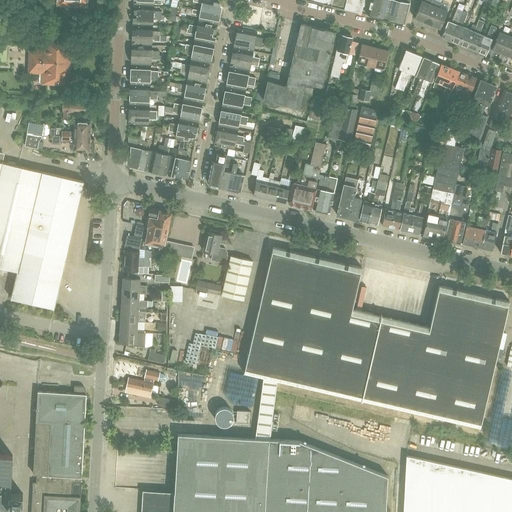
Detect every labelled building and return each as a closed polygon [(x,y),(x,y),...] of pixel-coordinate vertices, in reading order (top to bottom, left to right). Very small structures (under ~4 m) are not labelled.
[(209,0),(193,0),(193,1),(203,3),(201,10),(220,13),(222,5),(220,2),(209,0)] [(309,0),(362,13),(365,0),(309,0)] [(371,0),(368,15),(377,17),(381,0),(371,0)] [(381,0),(377,17),(395,22),(400,1),(395,0),(381,0)] [(395,22),(405,24),(410,0),(400,0),(400,1),(395,22)] [(417,0),(417,5),(420,6),(415,18),(424,22),(432,0),(417,0)] [(432,0),(424,22),(432,25),(439,7),(440,2),(434,0),(432,0)] [(134,5),(134,14),(161,15),(161,11),(153,10),(153,5),(134,5)] [(448,11),(439,7),(432,25),(441,29),(448,11)] [(219,22),(220,13),(201,10),(193,9),(192,13),(200,14),(199,19),(219,22)] [(451,41),(462,11),(456,9),(451,22),(449,21),(442,37),(451,41)] [(451,41),(460,45),(466,28),(462,26),(467,13),(462,11),(451,41)] [(161,19),(161,15),(134,14),(133,14),(133,23),(152,24),(153,19),(161,19)] [(468,48),(477,52),(484,35),(480,33),(484,22),(479,20),(477,25),(476,26),(468,48)] [(188,28),(216,33),(218,24),(199,21),(198,25),(189,24),(188,28)] [(12,23),(2,23),(1,40),(11,40),(12,23)] [(302,23),(299,33),(287,85),(268,79),(265,94),(263,99),(306,109),(309,94),(311,94),(314,85),(323,87),(336,31),(302,23)] [(468,48),(476,26),(472,24),(470,29),(466,28),(460,45),(468,48)] [(133,25),(133,34),(160,35),(160,31),(152,30),(152,25),(133,25)] [(477,52),(482,53),(486,55),(492,38),(495,32),(497,27),(491,25),(486,36),(484,35),(477,52)] [(216,33),(188,28),(187,32),(196,34),(195,39),(215,42),(216,33)] [(238,28),(236,37),(262,42),(263,38),(256,37),(257,32),(238,28)] [(492,50),(501,53),(508,35),(499,32),(492,50)] [(159,41),(160,35),(133,34),(132,43),(151,44),(152,39),(153,39),(153,41),(159,41)] [(352,37),(351,35),(348,34),(347,35),(343,34),(339,49),(337,49),(331,74),(339,76),(342,65),(342,64),(342,62),(346,63),(349,53),(355,54),(358,41),(352,40),(353,37),(352,37)] [(501,53),(510,56),(511,50),(511,36),(508,35),(501,53)] [(262,42),(236,37),(234,45),(254,49),(255,45),(262,46),(262,42)] [(67,42),(47,41),(46,51),(30,51),(30,71),(45,72),(45,82),(65,83),(67,42)] [(212,54),(214,44),(195,41),(194,45),(186,44),(185,48),(212,54)] [(357,62),(367,64),(372,45),(362,43),(357,62)] [(132,45),(132,54),(159,55),(159,51),(151,50),(151,46),(132,45)] [(367,64),(376,66),(380,47),(372,45),(367,64)] [(380,47),(376,66),(384,69),(389,50),(380,47)] [(211,62),(212,54),(185,48),(184,52),(192,54),(191,59),(211,62)] [(234,48),(232,56),(259,62),(260,57),(252,56),(253,52),(234,48)] [(395,88),(400,90),(414,52),(403,48),(400,59),(402,60),(399,68),(402,69),(395,88)] [(403,91),(407,82),(411,73),(414,74),(422,55),(414,52),(400,90),(403,91)] [(159,60),(159,55),(132,54),(131,63),(151,64),(151,59),(159,60)] [(232,56),(230,65),(250,69),(250,64),(258,66),(259,62),(232,56)] [(413,96),(417,98),(418,95),(419,90),(420,88),(431,59),(428,58),(424,57),(424,56),(420,65),(416,75),(420,77),(417,86),(413,96)] [(424,90),(425,89),(428,80),(432,81),(435,74),(439,63),(431,59),(420,88),(424,90)] [(182,64),(181,68),(208,73),(210,64),(191,60),(190,65),(182,64)] [(446,104),(447,102),(448,99),(459,70),(441,63),(435,80),(447,85),(440,102),(446,104)] [(158,71),(150,71),(150,66),(131,65),(131,74),(158,75),(158,71)] [(230,67),(228,77),(255,82),(256,77),(248,76),(249,71),(230,67)] [(207,82),(208,73),(181,68),(180,72),(188,74),(188,78),(207,82)] [(457,90),(461,91),(467,74),(459,70),(448,99),(453,101),(457,90)] [(158,75),(131,74),(130,83),(150,84),(150,79),(160,80),(160,75),(158,75)] [(467,74),(461,91),(465,93),(463,99),(467,101),(476,78),(467,74)] [(247,84),(254,86),(255,82),(228,77),(226,85),(246,89),(247,84)] [(175,83),(174,87),(204,93),(206,84),(187,80),(186,85),(175,83)] [(468,120),(473,122),(488,82),(483,80),(480,81),(471,104),(474,105),(468,120)] [(488,82),(473,122),(467,138),(478,142),(483,129),(482,129),(487,116),(481,114),(485,104),(489,105),(495,89),(497,85),(488,82)] [(372,83),(371,88),(370,91),(371,91),(370,95),(378,97),(383,86),(372,83)] [(150,86),(130,85),(130,94),(157,95),(157,91),(149,90),(150,86)] [(327,86),(325,97),(336,99),(338,88),(327,86)] [(203,101),(204,93),(174,87),(171,87),(171,90),(185,93),(184,98),(203,101)] [(251,101),(254,102),(262,103),(263,99),(265,94),(256,92),(255,98),(244,96),(245,91),(226,87),(224,96),(251,101)] [(346,102),(355,105),(357,95),(358,89),(349,87),(346,102)] [(369,100),(370,95),(371,91),(370,91),(361,89),(359,98),(369,100)] [(511,91),(504,89),(497,108),(489,127),(498,130),(504,112),(511,92),(511,91)] [(157,95),(130,94),(129,103),(149,104),(149,99),(157,99),(157,95)] [(250,106),(251,101),(224,96),(223,105),(242,109),(243,104),(250,106)] [(311,115),(325,118),(329,99),(315,96),(311,115)] [(182,104),(174,103),(173,107),(200,112),(202,103),(183,100),(182,104)] [(149,106),(129,105),(129,114),(156,115),(157,111),(148,110),(149,106)] [(343,118),(342,118),(337,139),(351,142),(358,109),(346,106),(343,118)] [(377,125),(380,110),(361,106),(352,145),(369,149),(375,124),(377,125)] [(199,121),(200,112),(173,107),(172,111),(181,113),(180,117),(199,121)] [(222,107),(221,116),(247,120),(248,117),(241,115),(242,110),(222,107)] [(411,113),(402,109),(399,117),(408,121),(411,113)] [(412,113),(409,120),(417,123),(419,115),(412,113)] [(148,119),(156,120),(156,115),(129,114),(129,123),(148,124),(148,119)] [(221,116),(219,124),(238,128),(239,123),(254,126),(255,123),(247,121),(247,120),(221,116)] [(332,116),(327,137),(337,139),(342,118),(332,116)] [(438,121),(424,118),(422,125),(436,129),(438,121)] [(170,122),(169,127),(196,132),(197,132),(199,123),(179,119),(178,124),(170,122)] [(392,119),(390,128),(400,130),(402,122),(392,119)] [(56,128),(56,135),(89,137),(90,121),(75,120),(74,132),(70,132),(70,131),(62,131),(62,129),(56,128)] [(43,125),(35,123),(30,122),(29,122),(27,133),(25,144),(37,147),(39,141),(42,137),(42,135),(50,136),(50,128),(50,125),(43,125)] [(304,126),(296,124),(292,138),(301,140),(304,126)] [(139,139),(128,136),(127,162),(130,166),(138,167),(143,148),(144,141),(147,127),(142,126),(139,139)] [(238,130),(218,126),(216,135),(243,140),(244,136),(237,135),(238,130)] [(267,139),(278,142),(281,130),(268,126),(266,134),(269,134),(267,139)] [(398,138),(409,140),(412,129),(401,126),(398,138)] [(196,132),(169,127),(168,130),(177,132),(176,137),(195,140),(196,132)] [(432,129),(422,127),(418,143),(428,146),(429,143),(432,129)] [(457,135),(467,138),(470,131),(460,127),(457,135)] [(89,137),(56,135),(55,135),(55,128),(50,128),(50,136),(51,136),(51,143),(60,144),(61,142),(69,142),(71,144),(74,144),(73,151),(89,151),(89,137)] [(285,128),(281,145),(288,147),(292,129),(285,128)] [(445,144),(446,142),(448,133),(436,130),(432,129),(429,143),(444,146),(445,144)] [(483,143),(483,145),(478,167),(495,170),(494,172),(497,173),(501,150),(491,147),(496,131),(489,129),(483,143)] [(243,140),(216,135),(215,144),(234,148),(235,143),(244,145),(245,140),(243,140)] [(164,146),(158,172),(166,174),(171,155),(166,153),(168,146),(167,146),(169,139),(166,138),(164,146)] [(143,148),(138,167),(147,169),(151,150),(147,149),(149,142),(144,141),(143,148)] [(183,150),(184,148),(185,141),(181,141),(177,156),(173,155),(169,174),(177,176),(183,150)] [(428,212),(424,228),(423,234),(442,238),(447,217),(448,217),(456,184),(464,148),(445,144),(444,146),(441,160),(440,159),(435,177),(433,186),(427,212),(428,212)] [(149,170),(158,172),(164,146),(160,145),(158,152),(153,151),(149,170)] [(219,187),(228,188),(233,162),(236,150),(228,149),(227,155),(217,152),(215,161),(212,160),(207,181),(210,184),(219,187)] [(183,150),(177,176),(185,178),(187,177),(191,159),(186,158),(187,151),(183,150)] [(83,181),(0,161),(2,152),(0,151),(0,266),(18,271),(19,271),(13,298),(54,308),(83,181)] [(511,154),(503,152),(496,184),(495,191),(502,192),(503,185),(511,186),(511,154)] [(351,153),(349,161),(361,164),(363,156),(351,153)] [(236,170),(238,163),(233,162),(228,188),(240,191),(244,175),(240,174),(241,171),(236,170)] [(288,203),(296,204),(311,208),(316,187),(321,166),(310,164),(305,162),(300,185),(296,184),(293,183),(288,203)] [(444,239),(460,243),(477,169),(471,167),(466,186),(456,184),(448,217),(449,218),(444,239)] [(259,169),(256,181),(253,194),(264,197),(267,184),(269,178),(262,177),(264,171),(263,170),(259,169)] [(270,172),(269,178),(267,184),(264,197),(276,200),(280,182),(272,180),(274,173),(270,172)] [(422,183),(433,186),(435,177),(424,174),(422,183)] [(337,214),(348,217),(357,183),(358,179),(346,176),(337,214)] [(328,180),(324,179),(320,178),(312,208),(321,210),(328,180)] [(329,178),(328,180),(321,210),(329,212),(334,192),(336,182),(332,182),(333,179),(329,178)] [(358,179),(357,183),(348,217),(356,219),(361,198),(362,191),(361,191),(364,180),(358,179)] [(375,191),(368,221),(376,223),(378,218),(381,204),(377,203),(379,194),(384,196),(385,190),(387,182),(378,180),(377,182),(376,188),(375,189),(375,191)] [(276,200),(285,202),(289,187),(289,185),(280,182),(276,200)] [(423,192),(430,194),(431,187),(424,185),(423,192)] [(364,200),(361,212),(359,219),(368,221),(375,191),(371,190),(368,201),(364,200)] [(391,227),(397,199),(393,198),(390,209),(386,208),(382,224),(391,227)] [(401,200),(397,199),(391,227),(400,229),(403,212),(399,211),(401,200)] [(415,208),(410,207),(411,201),(406,200),(403,212),(400,229),(409,231),(413,214),(415,208)] [(418,215),(413,214),(409,231),(419,233),(423,216),(425,205),(421,204),(418,215)] [(160,209),(158,218),(150,216),(148,226),(136,224),(134,236),(127,234),(125,245),(144,249),(150,251),(163,254),(165,244),(171,212),(160,209)] [(500,252),(509,254),(511,242),(511,215),(509,215),(504,234),(500,252)] [(479,229),(476,228),(472,246),(481,248),(485,230),(485,229),(488,218),(482,217),(479,229)] [(491,231),(485,229),(485,230),(481,248),(492,250),(496,232),(498,224),(493,223),(491,231)] [(467,226),(465,235),(463,243),(472,246),(476,228),(467,226)] [(229,264),(231,257),(227,256),(228,251),(226,248),(219,246),(222,234),(220,234),(220,232),(211,229),(210,232),(208,231),(204,251),(213,253),(212,260),(229,264)] [(167,240),(164,253),(179,256),(181,243),(167,240)] [(263,376),(259,408),(273,410),(274,404),(277,380),(480,427),(509,302),(439,285),(429,327),(352,308),(361,267),(273,246),(244,372),(263,376)] [(124,270),(138,271),(139,271),(139,266),(149,266),(150,251),(144,249),(144,256),(139,256),(140,250),(125,249),(124,270)] [(231,257),(229,264),(222,294),(243,300),(253,260),(231,255),(231,257)] [(155,274),(154,282),(169,282),(170,275),(155,274)] [(123,277),(123,288),(147,290),(147,285),(140,285),(140,278),(123,277)] [(208,283),(206,293),(220,296),(222,287),(208,283)] [(123,288),(122,299),(139,300),(140,293),(147,294),(147,290),(123,288)] [(162,291),(161,301),(170,302),(170,291),(162,291)] [(122,299),(121,310),(146,311),(146,308),(147,307),(147,300),(139,300),(122,299)] [(145,322),(146,311),(121,310),(121,321),(138,322),(145,322)] [(121,321),(120,332),(145,333),(145,329),(138,329),(138,322),(121,321)] [(157,323),(157,332),(166,332),(166,323),(157,323)] [(146,333),(145,333),(120,332),(120,343),(136,344),(136,347),(145,347),(146,333)] [(150,351),(148,358),(163,362),(165,355),(150,351)] [(167,367),(166,371),(171,372),(171,374),(175,375),(175,369),(169,368),(167,367)] [(150,397),(151,392),(153,383),(154,379),(158,380),(158,379),(162,380),(164,380),(165,379),(166,377),(165,375),(164,374),(160,373),(146,370),(144,377),(145,377),(145,381),(128,377),(126,387),(127,387),(126,391),(150,397)] [(35,415),(36,417),(32,474),(35,474),(35,478),(33,478),(30,511),(78,511),(86,392),(86,391),(86,390),(85,389),(84,388),(83,387),(83,386),(82,386),(74,386),(77,386),(76,393),(38,390),(36,410),(35,411),(35,415)] [(160,397),(158,405),(174,408),(176,400),(160,397)] [(273,410),(259,408),(255,438),(178,434),(174,511),(385,511),(387,475),(299,440),(269,438),(273,410)] [(238,410),(237,423),(250,424),(251,411),(238,410)] [(8,511),(9,506),(22,507),(23,493),(10,493),(13,455),(11,455),(0,454),(0,511),(8,511)] [(511,511),(511,477),(405,454),(405,455),(408,456),(406,465),(405,465),(403,511),(511,511)]
